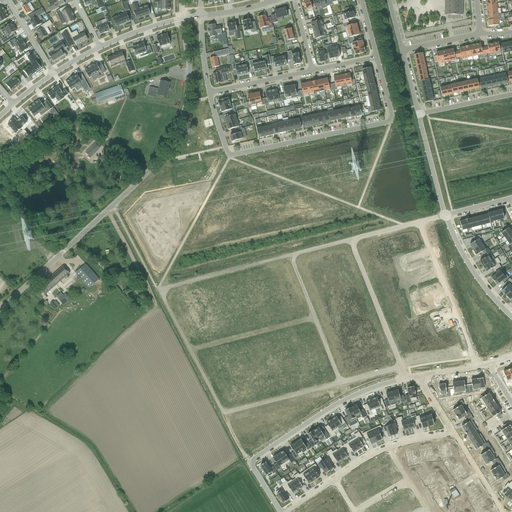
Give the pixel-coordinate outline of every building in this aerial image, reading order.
[(23,0),(21,2),(24,6),(22,8),(26,15),(31,12),(31,11),(31,12),(27,5),(34,0),(23,0)] [(52,0),(55,4),(49,8),(51,12),(59,8),(58,7),(65,3),(63,0),(62,0),(52,0)] [(83,0),(85,6),(96,1),(99,9),(100,9),(102,12),(106,10),(105,7),(103,7),(100,0),(83,0)] [(153,0),(154,1),(154,2),(161,2),(161,10),(169,10),(169,0),(153,0)] [(304,3),(303,3),(304,7),(306,7),(307,12),(313,11),(312,8),(311,5),(309,0),(304,0),(303,0),(304,3)] [(312,0),(314,4),(311,5),(312,8),(313,11),(316,10),(315,8),(321,6),(318,0),(312,0)] [(444,0),(445,9),(447,9),(447,15),(463,15),(462,0),(444,0)] [(133,10),(136,19),(150,14),(148,5),(136,9),(135,9),(133,10)] [(67,6),(56,11),(58,17),(62,15),(67,24),(75,20),(73,16),(74,15),(72,12),(71,12),(69,9),(67,6)] [(0,21),(0,22),(8,17),(5,13),(6,12),(4,10),(2,7),(0,8),(0,21)] [(42,8),(28,16),(31,21),(30,21),(34,28),(41,24),(37,17),(45,13),(42,8)] [(288,16),(286,8),(274,11),(275,14),(271,15),(273,23),(277,22),(276,19),(288,16)] [(353,11),(341,15),(342,21),(343,24),(349,23),(348,20),(355,18),(353,11)] [(116,26),(130,21),(126,12),(111,18),(113,24),(115,23),(116,26)] [(267,27),(268,29),(272,28),(270,18),(266,19),(265,15),(257,17),(259,24),(258,24),(259,28),(260,28),(260,29),(267,27)] [(110,22),(107,17),(105,18),(106,19),(101,21),(103,24),(97,27),(100,35),(103,33),(104,33),(108,32),(107,31),(110,30),(107,24),(110,22)] [(250,19),(242,21),(245,32),(252,30),(252,32),(257,31),(255,21),(251,22),(250,19)] [(501,19),(488,21),(489,26),(491,26),(491,27),(496,27),(496,25),(499,25),(498,20),(501,19)] [(42,29),(36,32),(37,32),(41,39),(48,35),(44,29),(52,25),(50,20),(40,26),(42,29)] [(314,22),(311,23),(312,28),(325,25),(325,24),(323,25),(321,20),(320,20),(314,22)] [(236,40),(243,38),(241,31),(240,32),(239,26),(236,26),(235,22),(233,23),(230,23),(227,24),(228,32),(232,31),(233,33),(235,33),(236,40)] [(8,35),(0,39),(3,44),(16,36),(14,32),(17,30),(12,23),(4,28),(8,35)] [(349,23),(343,24),(343,27),(344,27),(346,32),(358,29),(356,24),(349,25),(349,23)] [(208,34),(209,34),(209,33),(210,37),(213,37),(214,40),(213,40),(218,39),(222,39),(221,33),(222,33),(220,26),(215,27),(215,25),(215,24),(208,25),(208,26),(209,29),(208,29),(208,34)] [(325,25),(312,28),(314,33),(327,30),(325,25)] [(290,40),(294,39),(291,28),(284,30),(286,37),(284,38),(285,41),(285,44),(291,43),(290,40)] [(358,29),(346,32),(347,38),(348,41),(354,39),(353,36),(359,35),(358,29)] [(327,30),(314,33),(315,39),(319,38),(325,36),(326,36),(324,31),(327,30)] [(67,31),(62,33),(70,47),(74,45),(74,44),(75,43),(77,47),(82,44),(82,43),(88,40),(84,33),(78,36),(76,32),(69,35),(67,31)] [(157,44),(153,45),(155,51),(159,49),(158,47),(160,46),(161,46),(162,48),(170,45),(169,43),(170,43),(167,33),(163,35),(162,35),(161,35),(161,36),(157,37),(159,44),(157,44)] [(14,38),(8,42),(12,48),(16,46),(20,54),(28,49),(25,45),(26,45),(24,42),(21,39),(16,42),(14,38)] [(354,39),(348,41),(349,44),(350,44),(351,49),(364,46),(363,46),(362,40),(355,42),(354,39)] [(54,50),(48,54),(53,61),(64,55),(61,50),(65,47),(62,42),(53,47),(54,50)] [(144,43),(132,47),(134,50),(133,51),(134,52),(135,55),(146,51),(148,55),(152,53),(149,46),(145,47),(144,43)] [(337,44),(332,45),(334,58),(340,57),(338,49),(341,49),(341,48),(340,43),(337,43),(337,44)] [(478,55),(486,53),(485,48),(482,48),(481,43),(475,44),(478,55)] [(486,53),(489,53),(490,56),(495,54),(493,43),(487,45),(488,47),(485,48),(486,53)] [(324,44),(323,44),(323,46),(323,49),(324,51),(324,52),(327,52),(329,59),(334,58),(332,45),(331,45),(332,48),(327,49),(326,45),(325,46),(324,44)] [(364,46),(351,49),(352,55),(358,54),(359,55),(363,54),(363,53),(365,52),(364,46)] [(458,57),(461,57),(461,59),(467,58),(465,47),(459,48),(460,51),(457,52),(458,57)] [(228,49),(213,52),(214,57),(210,58),(212,68),(219,66),(217,57),(229,55),(228,51),(228,49)] [(318,55),(317,55),(318,60),(319,59),(320,62),(326,61),(324,52),(324,51),(323,49),(317,50),(318,55)] [(453,49),(447,50),(450,61),(459,59),(458,57),(457,52),(454,52),(453,49)] [(115,55),(107,58),(111,67),(126,61),(122,51),(115,54),(115,55)] [(287,52),(288,55),(289,61),(292,60),(294,65),(300,64),(298,53),(298,52),(291,53),(291,51),(289,52),(289,51),(287,52)] [(442,52),(436,53),(437,56),(433,57),(435,62),(438,62),(438,64),(444,62),(442,52)] [(27,68),(23,70),(28,77),(32,74),(32,75),(36,73),(35,72),(41,68),(36,61),(37,61),(32,55),(31,56),(28,58),(32,64),(31,65),(30,64),(26,67),(27,68)] [(258,59),(260,71),(267,69),(266,65),(271,64),(269,55),(262,57),(262,59),(258,60),(258,59)] [(279,56),(278,56),(281,66),(287,65),(286,61),(289,61),(288,55),(279,56)] [(278,56),(271,57),(272,64),(274,64),(275,68),(281,66),(278,56)] [(246,62),(241,63),(243,74),(248,73),(247,65),(249,64),(249,61),(248,59),(246,60),(246,62)] [(260,71),(258,59),(249,61),(250,69),(253,68),(254,72),(260,71)] [(130,61),(126,63),(130,73),(134,71),(130,61)] [(89,67),(84,70),(89,78),(101,72),(102,74),(106,72),(101,62),(97,64),(96,63),(92,65),(88,67),(89,67)] [(241,63),(231,65),(233,70),(236,69),(237,76),(243,74),(241,63)] [(216,73),(213,74),(215,84),(223,82),(221,74),(229,72),(229,70),(231,69),(231,66),(215,69),(216,73)] [(8,81),(5,84),(11,91),(20,84),(17,80),(22,76),(17,71),(7,79),(8,81)] [(350,73),(344,74),(347,87),(353,86),(352,86),(355,86),(354,79),(351,80),(350,73)] [(66,81),(71,90),(80,84),(85,92),(90,89),(82,74),(78,76),(77,74),(77,75),(73,77),(73,76),(69,79),(70,79),(66,81)] [(344,74),(339,76),(341,86),(346,85),(347,88),(347,87),(344,74)] [(335,84),(332,84),(333,90),(336,90),(336,87),(341,86),(339,76),(333,77),(335,84)] [(328,79),(322,80),(325,92),(324,90),(330,89),(330,91),(333,90),(332,84),(329,85),(328,79)] [(168,89),(169,83),(161,81),(159,90),(150,88),(148,95),(155,97),(156,94),(167,97),(168,92),(167,92),(167,89),(168,89)] [(302,91),(299,91),(300,97),(303,97),(303,95),(308,93),(309,96),(306,83),(301,84),(302,91)] [(124,94),(120,85),(95,94),(98,103),(124,94)] [(295,85),(289,86),(291,99),(297,98),(300,97),(299,91),(296,92),(295,85)] [(284,94),(281,95),(283,101),(286,100),(291,99),(289,86),(283,87),(284,94)] [(53,91),(48,94),(52,100),(56,97),(59,101),(64,98),(63,97),(68,94),(65,90),(62,92),(58,87),(55,89),(55,88),(52,90),(53,91)] [(277,89),(271,91),(274,101),(279,100),(280,102),(283,101),(281,95),(278,96),(277,89)] [(267,98),(264,99),(265,105),(265,106),(268,106),(268,103),(274,101),(271,91),(268,91),(265,92),(267,98)] [(259,92),(254,94),(256,106),(256,104),(261,103),(262,105),(265,105),(264,99),(261,99),(259,92)] [(249,102),(246,103),(247,109),(251,108),(250,107),(256,106),(254,94),(248,95),(249,102)] [(205,96),(198,98),(204,121),(210,119),(205,96)] [(220,100),(218,101),(220,107),(230,104),(228,98),(224,99),(224,98),(220,99),(220,100)] [(39,100),(28,108),(34,117),(44,109),(46,112),(49,110),(49,111),(53,108),(47,101),(44,103),(44,104),(43,105),(39,100)] [(230,104),(220,107),(222,112),(228,110),(229,113),(235,111),(234,108),(231,109),(230,104)] [(230,116),(224,118),(226,124),(237,121),(235,115),(236,114),(235,111),(229,113),(230,116)] [(14,118),(7,124),(16,133),(18,135),(21,132),(20,130),(22,128),(22,127),(27,122),(22,116),(17,121),(14,118)] [(237,121),(226,124),(228,130),(235,128),(236,131),(242,129),(241,126),(239,126),(237,121)] [(237,133),(230,136),(232,142),(235,141),(235,142),(239,141),(239,140),(242,139),(240,133),(243,132),(242,129),(236,131),(237,133)] [(97,151),(101,146),(96,142),(86,153),(91,157),(97,151)] [(508,227),(501,233),(504,237),(511,231),(508,227)] [(475,241),(470,244),(473,250),(483,244),(483,243),(482,244),(479,239),(481,238),(480,235),(479,235),(473,237),(475,241)] [(483,244),(473,250),(476,255),(482,252),(484,254),(489,251),(487,248),(486,249),(483,244)] [(485,257),(480,261),(483,266),(494,259),(489,251),(484,254),(485,257)] [(494,259),(483,266),(486,272),(492,268),(494,271),(501,267),(499,264),(497,264),(494,259)] [(85,265),(75,274),(89,289),(99,280),(85,265)] [(69,273),(66,269),(63,266),(39,287),(45,295),(69,273)] [(111,271),(106,266),(102,270),(107,275),(111,271)] [(496,274),(491,278),(494,281),(505,273),(501,268),(495,273),(496,274)] [(505,273),(494,281),(497,285),(502,281),(503,282),(508,278),(505,273)] [(506,286),(502,291),(506,296),(511,289),(511,283),(511,282),(511,281),(511,280),(509,278),(504,284),(506,286)] [(69,298),(66,293),(58,299),(62,304),(69,298)] [(53,301),(49,304),(54,310),(58,307),(54,302),(53,301)] [(506,371),(503,372),(507,382),(511,380),(511,378),(509,370),(506,371)] [(472,386),(468,386),(469,393),(479,392),(477,379),(471,380),(472,386)] [(464,381),(458,382),(460,395),(460,394),(466,393),(466,394),(469,393),(468,386),(465,387),(464,381)] [(453,389),(450,389),(451,396),(460,395),(458,382),(452,383),(453,389)] [(445,384),(439,385),(440,398),(451,396),(450,389),(446,390),(445,384)] [(409,395),(405,396),(407,404),(411,403),(410,401),(417,400),(415,394),(415,390),(414,386),(407,388),(409,395)] [(398,390),(392,392),(396,404),(395,402),(401,400),(401,403),(405,402),(403,395),(400,396),(398,390)] [(388,400),(385,401),(386,407),(396,404),(392,392),(386,393),(388,400)] [(489,393),(479,399),(482,404),(492,398),(489,393)] [(377,397),(371,399),(375,410),(380,408),(381,411),(385,409),(381,398),(378,400),(377,397)] [(492,398),(482,404),(483,404),(486,408),(487,407),(495,403),(492,398)] [(367,404),(363,405),(368,416),(372,414),(371,410),(375,409),(375,410),(371,399),(370,400),(367,401),(366,402),(367,404)] [(456,408),(453,410),(456,415),(466,408),(465,409),(462,404),(463,404),(462,400),(456,404),(458,407),(457,407),(456,408)] [(495,403),(487,407),(490,412),(498,407),(495,403)] [(351,407),(356,419),(362,417),(363,418),(366,416),(363,409),(360,411),(357,405),(351,407)] [(348,416),(345,418),(347,424),(356,419),(351,407),(345,410),(348,416)] [(498,407),(490,412),(493,417),(496,415),(498,417),(502,415),(500,412),(501,412),(498,407)] [(466,408),(456,415),(456,416),(458,419),(459,420),(464,417),(466,420),(471,416),(466,408)] [(431,413),(425,415),(428,426),(434,425),(431,413)] [(411,417),(406,419),(409,429),(415,428),(414,425),(418,424),(417,423),(416,417),(415,414),(410,415),(411,417)] [(419,416),(416,417),(417,423),(420,422),(423,428),(428,426),(425,415),(425,416),(420,418),(419,416)] [(336,416),(331,420),(338,430),(342,427),(343,430),(348,427),(341,417),(338,419),(336,416)] [(467,423),(461,426),(464,431),(474,425),(471,420),(473,419),(471,416),(466,420),(467,423)] [(401,417),(396,418),(399,429),(403,428),(403,431),(409,429),(406,419),(406,420),(402,421),(401,417)] [(328,425),(325,427),(332,438),(336,435),(334,432),(338,430),(331,420),(330,420),(328,422),(326,423),(328,425)] [(394,421),(388,423),(393,436),(397,434),(395,428),(396,427),(394,421)] [(388,423),(383,425),(385,431),(386,431),(389,437),(393,436),(388,423)] [(505,428),(500,431),(503,436),(511,430),(511,428),(511,427),(510,425),(508,426),(507,423),(503,426),(505,428)] [(474,425),(464,431),(467,436),(477,430),(474,425)] [(380,426),(371,430),(377,442),(382,439),(380,433),(383,432),(380,426)] [(313,430),(313,431),(320,442),(326,438),(326,439),(330,437),(325,431),(322,433),(319,427),(313,430)] [(371,430),(362,434),(365,439),(368,438),(371,444),(377,442),(371,430)] [(477,430),(467,436),(470,440),(480,434),(478,435),(475,431),(477,430)] [(511,430),(503,436),(504,435),(507,440),(511,436),(511,430)] [(313,431),(308,434),(311,440),(308,442),(312,447),(320,442),(313,431)] [(356,437),(352,439),(359,450),(360,449),(362,448),(364,447),(362,444),(365,442),(359,432),(354,435),(356,437)] [(480,434),(470,440),(473,445),(483,439),(480,434)] [(301,439),(295,442),(303,453),(311,448),(307,443),(304,444),(301,439)] [(347,440),(343,443),(349,452),(352,451),(353,453),(359,450),(352,439),(348,442),(347,440)] [(483,439),(473,445),(476,450),(482,446),(484,449),(490,445),(488,442),(486,443),(483,439)] [(295,442),(290,446),(294,451),(291,453),(295,459),(303,453),(295,442)] [(336,449),(343,460),(348,457),(346,454),(349,452),(343,443),(339,446),(341,448),(337,450),(336,449)] [(439,453),(436,454),(437,460),(440,459),(440,456),(446,455),(444,445),(440,446),(438,447),(439,453)] [(486,452),(481,455),(484,460),(492,455),(494,453),(490,445),(484,449),(486,452)] [(431,448),(425,449),(427,459),(433,458),(433,461),(437,460),(436,454),(432,454),(431,448)] [(331,449),(326,452),(333,463),(336,461),(338,463),(343,460),(336,449),(332,452),(331,449)] [(421,457),(417,457),(418,464),(422,463),(421,460),(427,459),(425,449),(419,450),(421,457)] [(283,450),(278,454),(285,465),(290,462),(291,463),(294,461),(290,454),(287,456),(283,450)] [(412,452),(406,453),(408,463),(414,461),(415,464),(418,464),(417,457),(414,458),(412,452)] [(278,454),(273,457),(277,463),(274,465),(277,470),(285,465),(278,454)] [(492,455),(484,460),(486,465),(492,462),(494,464),(499,461),(497,458),(495,459),(492,455)] [(322,459),(321,459),(329,471),(333,468),(329,463),(330,462),(327,457),(322,460),(322,459)] [(321,459),(316,463),(320,469),(322,468),(325,473),(329,471),(321,459)] [(387,460),(381,463),(384,469),(381,471),(385,476),(388,474),(386,472),(392,468),(387,460)] [(494,469),(490,471),(493,476),(504,469),(499,461),(494,464),(495,467),(495,468),(494,468),(494,469)] [(266,462),(260,466),(268,477),(276,472),(273,466),(270,468),(266,462)] [(452,463),(447,467),(449,470),(451,468),(454,473),(463,468),(459,463),(454,466),(452,463)] [(315,464),(307,469),(314,480),(319,477),(316,471),(319,469),(315,464)] [(374,466),(369,469),(375,478),(379,475),(382,478),(385,476),(381,471),(378,472),(374,466)] [(426,468),(418,473),(421,477),(429,472),(426,468)] [(463,468),(454,473),(457,478),(462,476),(463,478),(466,476),(465,474),(466,473),(463,468)] [(298,473),(304,482),(303,480),(305,478),(309,484),(314,480),(307,469),(299,475),(298,473)] [(369,469),(364,472),(368,478),(365,480),(368,486),(371,484),(370,481),(375,478),(369,469)] [(504,469),(493,476),(497,481),(500,479),(502,478),(501,478),(502,478),(504,481),(509,477),(507,474),(504,469)] [(429,472),(421,477),(423,481),(431,476),(429,472)] [(291,480),(298,490),(299,489),(301,488),(303,487),(301,484),(304,482),(298,473),(294,476),(295,478),(292,481),(291,480)] [(358,476),(353,479),(359,488),(364,485),(365,487),(368,486),(365,480),(362,482),(358,476)] [(431,476),(423,481),(426,485),(435,479),(433,480),(431,476)] [(353,479),(348,482),(353,491),(359,488),(353,479)] [(435,479),(426,485),(427,484),(430,488),(437,483),(435,479)] [(286,481),(282,484),(288,493),(291,491),(293,493),(298,490),(291,480),(287,482),(286,481)] [(390,480),(385,484),(387,487),(389,486),(392,491),(401,485),(398,480),(392,483),(390,480)] [(437,483),(430,488),(432,493),(440,488),(437,483)] [(506,489),(502,494),(511,501),(511,499),(511,493),(510,492),(511,490),(511,487),(508,483),(504,487),(506,489)] [(281,488),(276,492),(278,495),(277,496),(279,500),(280,499),(283,503),(289,499),(284,492),(287,491),(288,493),(282,484),(279,486),(281,488)] [(401,485),(392,491),(395,495),(393,497),(395,500),(400,497),(399,494),(404,490),(401,485)] [(470,489),(466,491),(469,496),(477,491),(474,487),(473,487),(471,485),(468,486),(470,489)] [(440,494),(434,497),(437,502),(446,497),(443,492),(446,490),(444,487),(438,491),(440,494)] [(477,491),(469,496),(472,501),(480,496),(477,491)] [(331,494),(326,498),(332,506),(337,503),(331,494)] [(480,496),(472,501),(475,505),(483,501),(480,496)] [(446,497),(437,502),(440,508),(446,504),(448,507),(454,503),(452,500),(449,502),(446,497)] [(326,498),(321,501),(325,507),(322,509),(324,511),(328,511),(327,509),(332,506),(326,498)] [(405,499),(402,500),(404,502),(405,502),(411,511),(416,507),(410,498),(406,501),(405,499)] [(483,501),(475,505),(478,510),(475,511),(481,508),(486,505),(483,501)] [(404,502),(400,505),(404,511),(408,511),(411,511),(405,502),(404,502)] [(448,507),(443,510),(444,511),(449,511),(453,509),(451,505),(454,503),(448,507)]
